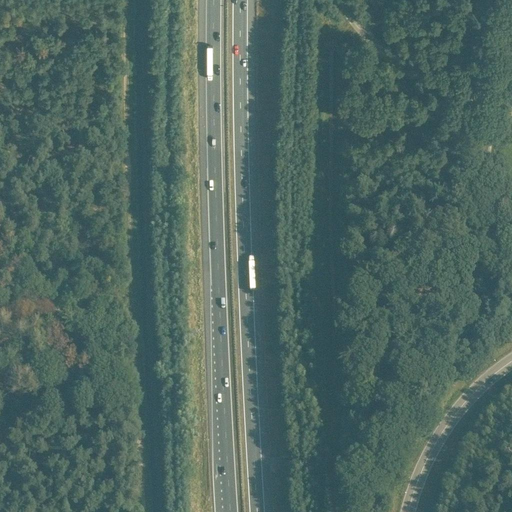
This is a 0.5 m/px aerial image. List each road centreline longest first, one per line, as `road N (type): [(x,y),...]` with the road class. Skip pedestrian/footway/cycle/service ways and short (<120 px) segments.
road 1 (motorway): [(213,0),(210,101),(230,511)]
road 2 (motorway): [(258,511),(241,0)]
road 3 (track): [(140,511),(128,0)]
road 4 (track): [(357,21),(320,52),(312,392),(319,511)]
road 5 (tertiary): [(407,511),(437,439),(463,403),(511,361)]
